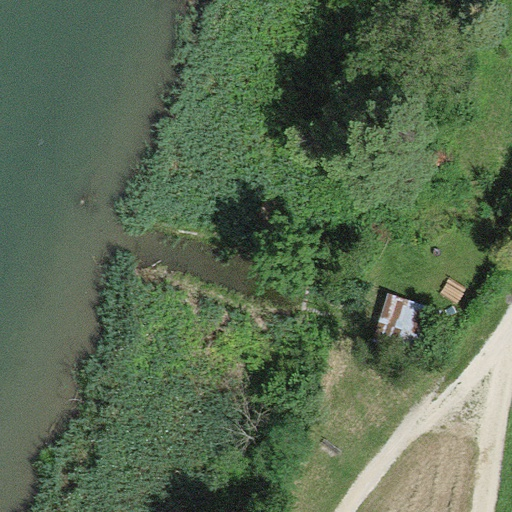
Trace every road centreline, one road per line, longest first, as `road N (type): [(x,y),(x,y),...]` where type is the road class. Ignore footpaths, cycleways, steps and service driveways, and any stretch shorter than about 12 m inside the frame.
road 1 (track): [(347,511),(511,317)]
road 2 (track): [(511,319),(486,511)]
